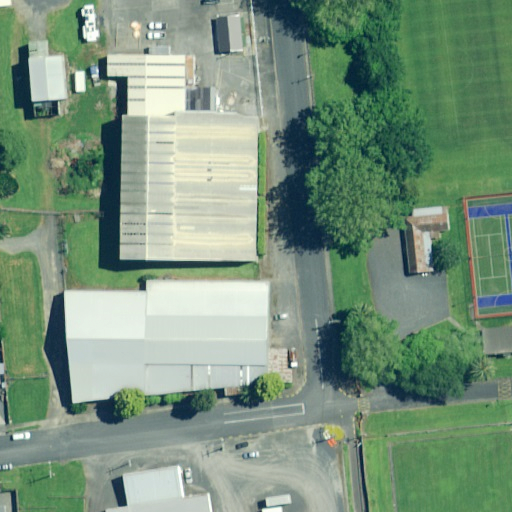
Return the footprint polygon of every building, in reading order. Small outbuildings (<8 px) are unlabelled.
[(97,0),(98,3),(100,2),(101,11),(99,11),(100,25),(103,24),(103,28),(114,27),(113,23),(116,23),(114,0),(97,0)] [(241,51),(238,17),(216,18),(219,53),(241,51)] [(47,57),(46,41),(28,42),(34,117),(56,115),(55,100),(66,99),(63,56),(47,57)] [(252,265),(253,119),(176,118),(176,54),(98,54),(98,77),(120,77),(120,118),(111,118),(110,265),(252,265)] [(409,273),(433,271),(430,241),(440,240),(439,231),(449,230),(447,206),(413,209),(414,216),(404,217),(409,273)] [(261,293),(57,290),(64,407),(260,388),(261,293)] [(511,352),(511,326),(482,330),(485,356),(511,352)] [(122,510),(106,511),(202,511),(200,498),(176,502),(171,468),(117,476),(122,510)]
